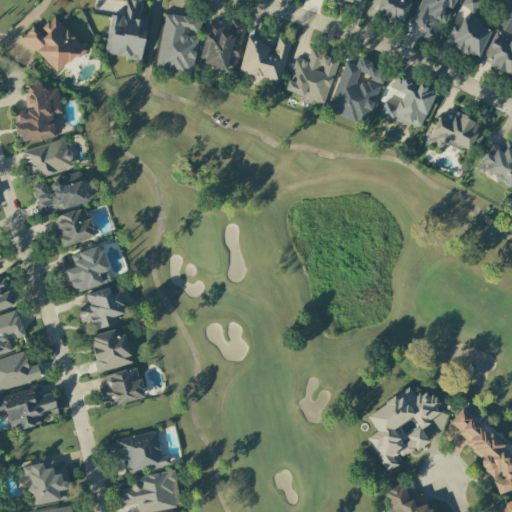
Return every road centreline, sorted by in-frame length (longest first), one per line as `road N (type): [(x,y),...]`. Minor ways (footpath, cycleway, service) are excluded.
road 1 (residential): [(0,179),(60,357),(98,511)]
road 2 (residential): [(248,0),(373,42),(511,116)]
